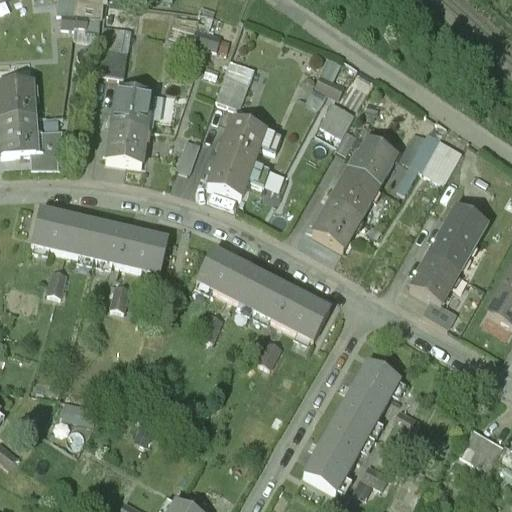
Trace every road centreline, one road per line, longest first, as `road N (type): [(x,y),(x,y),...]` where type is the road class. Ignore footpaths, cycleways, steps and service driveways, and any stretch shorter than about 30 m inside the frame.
road 1 (residential): [(369,305),(232,229),(146,202),(67,190),(0,192)]
road 2 (residential): [(511,160),(267,0)]
road 3 (residential): [(369,305),(245,511)]
road 4 (residential): [(502,386),(369,305)]
